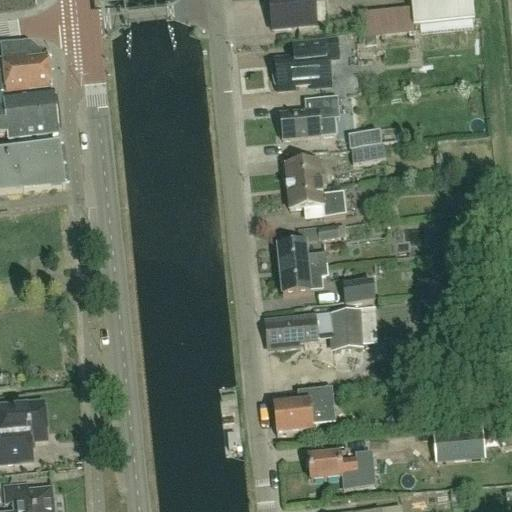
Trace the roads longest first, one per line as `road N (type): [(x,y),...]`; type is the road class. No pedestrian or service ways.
road 1 (unclassified): [(267,511),(214,7)]
road 2 (tertiary): [(139,511),(88,19)]
road 3 (unclassified): [(88,19),(214,7)]
